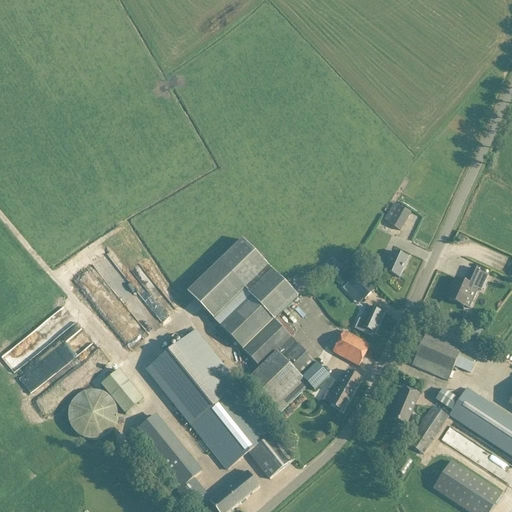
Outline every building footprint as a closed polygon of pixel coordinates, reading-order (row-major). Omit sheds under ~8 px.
[(401,231),(411,213),(394,203),(385,220),(389,223),(388,224),(401,231)] [(188,293),(220,327),(243,351),(260,369),(244,384),(277,417),(313,382),(319,388),(322,384),(330,377),(303,350),(275,321),(299,298),(243,240),(188,293)] [(400,278),(404,270),(405,266),(409,259),(393,252),(384,271),(400,278)] [(448,299),(457,303),(464,306),(472,287),(473,286),(481,290),(488,276),(472,268),(465,283),(456,278),(453,285),(455,286),(448,299)] [(359,274),(349,283),(365,300),(375,291),(359,274)] [(359,319),(355,329),(371,336),(373,332),(375,333),(383,314),(374,310),(370,308),(364,321),(359,319)] [(61,319),(4,358),(18,377),(34,366),(47,386),(68,372),(61,362),(90,342),(79,326),(70,333),(61,319)] [(196,331),(145,372),(191,427),(192,426),(211,450),(207,454),(209,457),(214,454),(228,471),(249,454),(270,480),(295,460),(274,433),(273,434),(237,390),(241,386),(196,331)] [(333,352),(359,367),(371,346),(344,332),(333,352)] [(412,366),(425,371),(448,381),(455,367),(471,373),(477,359),(461,352),(463,348),(444,339),(427,332),(412,366)] [(144,400),(120,370),(101,385),(126,415),(144,400)] [(336,392),(329,404),(335,407),(343,412),(362,379),(348,371),(340,385),(334,382),(330,389),(336,392)] [(34,395),(46,387),(36,374),(25,382),(34,395)] [(407,425),(420,395),(403,388),(390,418),(407,425)] [(456,420),(511,457),(511,417),(467,388),(460,400),(443,390),(435,401),(452,412),(449,416),(456,420)] [(97,440),(102,439),(106,437),(110,434),(113,430),(116,426),(117,421),(118,417),(118,413),(117,409),(115,405),(113,401),(110,398),(106,395),(101,392),(97,391),(92,391),(87,392),(83,393),(79,395),(76,397),(73,400),(71,404),(69,409),(68,413),(68,418),(69,423),(71,428),(74,432),(77,435),(81,437),(84,439),(88,440),(92,441),(97,440)] [(449,417),(433,406),(408,444),(424,455),(445,422),(449,417)] [(132,435),(178,492),(201,473),(155,416),(132,435)] [(453,429),(445,445),(473,460),(481,443),(453,429)] [(124,471),(132,464),(120,452),(112,459),(124,471)] [(409,459),(401,472),(409,477),(417,463),(409,459)] [(109,465),(116,473),(120,470),(114,462),(109,465)] [(491,511),(502,495),(452,462),(433,490),(466,511),(491,511)] [(218,511),(229,511),(260,488),(248,472),(210,502),(218,511)] [(179,492),(178,492),(190,507),(191,506),(202,498),(204,496),(192,481),(179,492)]
